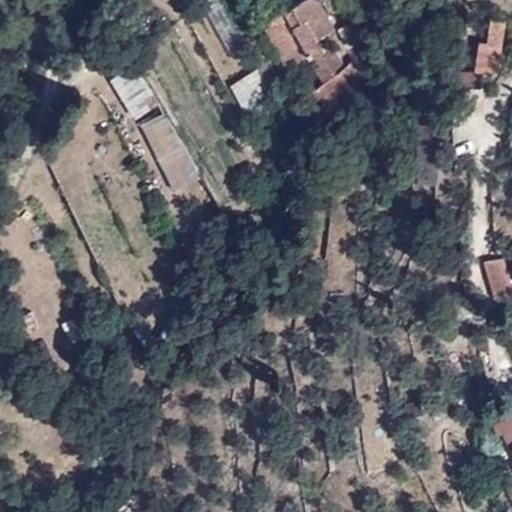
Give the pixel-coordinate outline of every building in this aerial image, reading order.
[(376,87),(381,75),(365,54),(359,59),(337,75),(325,55),(316,40),(332,30),(314,0),(301,0),(263,24),(290,72),(306,63),(322,85),(339,108),(346,119),(376,87)] [(502,47),(506,20),(491,17),(487,45),(502,47)] [(337,75),(359,59),(354,50),(363,44),(351,25),(336,32),(343,43),(325,55),(337,75)] [(152,105),(129,65),(107,79),(130,119),(152,105)] [(458,86),(482,87),(482,70),(459,69),(458,86)] [(256,70),(228,85),(245,114),(272,99),(256,70)] [(328,116),(339,108),(322,85),(311,93),(328,116)] [(194,178),(160,116),(135,129),(171,190),(194,178)] [(300,175),(286,157),(276,164),(289,183),(300,175)] [(258,239),(262,219),(251,217),(246,237),(258,239)] [(511,295),(511,286),(505,257),(487,260),(497,300),(511,295)] [(166,349),(196,302),(187,296),(156,342),(166,349)] [(511,412),(496,421),(511,445),(511,412)]
